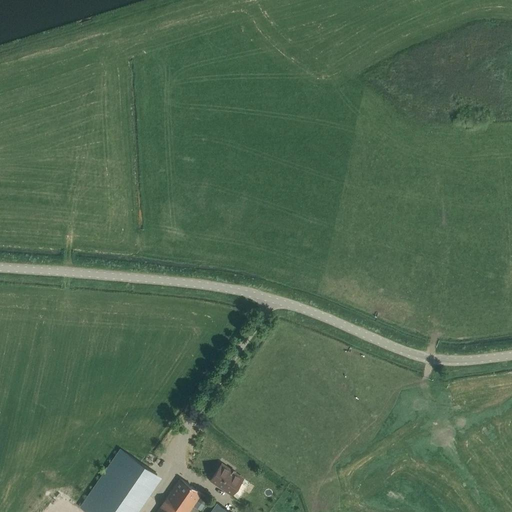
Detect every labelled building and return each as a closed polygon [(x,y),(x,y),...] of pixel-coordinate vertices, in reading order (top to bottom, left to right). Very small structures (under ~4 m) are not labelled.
[(120,448),(110,462),(147,488),(157,474),(120,448)] [(137,511),(161,477),(157,474),(147,488),(110,462),(96,484),(135,510),(133,511),(137,511)] [(234,472),(230,470),(221,464),(211,479),(232,494),(243,478),(234,472)] [(187,511),(201,492),(180,477),(155,511),(187,511)] [(96,484),(80,506),(89,511),(133,511),(135,510),(96,484)] [(202,507),(209,497),(203,493),(196,503),(202,507)]
